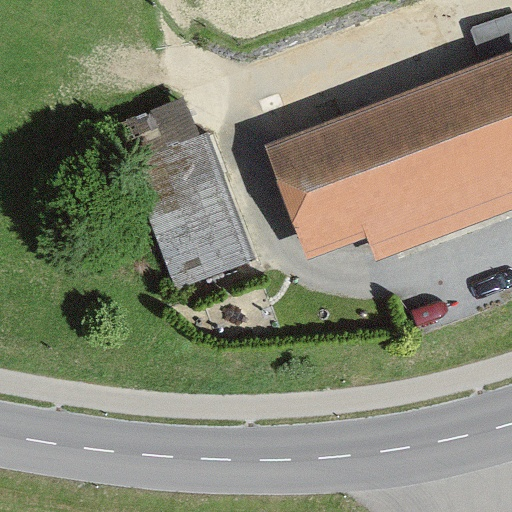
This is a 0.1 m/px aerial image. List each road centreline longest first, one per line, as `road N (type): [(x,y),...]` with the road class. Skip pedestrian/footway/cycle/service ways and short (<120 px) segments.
road 1 (track): [(460,0),(252,96),(240,129),(283,245),(312,281),(378,292),(511,247)]
road 2 (primary): [(511,425),(353,458),(240,464),(115,458),(0,438)]
